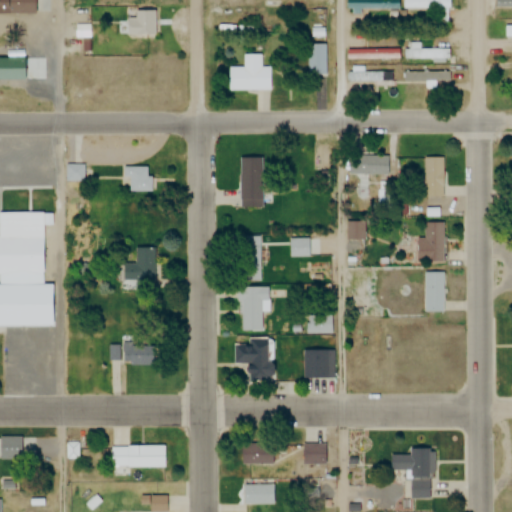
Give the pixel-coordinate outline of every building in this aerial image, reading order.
[(33,0),(0,0),(0,15),(33,15),(33,0)] [(345,0),(345,9),(396,9),(395,0),(345,0)] [(450,0),(401,0),(402,13),(450,13),(450,0)] [(511,0),(495,0),(496,8),(511,7),(511,0)] [(125,36),(156,36),(156,12),(134,12),(134,19),(125,19),(125,36)] [(326,78),(326,45),(307,45),(307,78),(326,78)] [(405,50),(405,59),(450,59),(450,50),(405,50)] [(270,93),(270,67),(260,67),(260,55),(242,55),(242,68),(227,68),(227,93),(270,93)] [(348,71),(348,82),(391,82),(391,71),(348,71)] [(403,72),(403,82),(450,82),(450,72),(403,72)] [(387,175),(387,157),(348,156),(347,175),(387,175)] [(238,209),(261,209),(261,158),(238,158),(238,209)] [(424,158),(424,198),(444,198),(444,158),(424,158)] [(84,165),(65,165),(65,182),(84,182),(84,165)] [(150,193),(150,168),(122,168),(122,179),(128,179),(128,193),(150,193)] [(0,285),(43,285),(43,213),(0,213),(0,285)] [(424,223),(424,262),(442,262),(442,223),(424,223)] [(260,236),(238,236),(238,281),(260,281),(260,236)] [(153,247),(134,248),(134,263),(121,263),(122,287),(153,287),(153,247)] [(444,312),(444,273),(424,273),(424,312),(444,312)] [(236,287),(237,331),(265,330),(264,287),(236,287)] [(331,334),(331,314),(306,314),(306,334),(331,334)] [(265,339),(233,339),(233,365),(246,365),(246,380),(265,380),(265,339)] [(154,343),(127,343),(127,364),(154,364),(154,343)] [(334,350),(303,350),(303,377),(334,377),(334,350)] [(52,372),(52,352),(3,352),(3,372),(52,372)] [(19,437),(0,436),(0,476),(19,477),(19,437)] [(271,443),(241,443),(241,465),(271,465),(271,443)] [(301,444),(301,465),(325,465),(325,444),(301,444)] [(165,445),(110,445),(110,467),(165,467),(165,445)] [(408,499),(432,498),(431,448),(410,448),(410,454),(389,454),(390,469),(408,469),(408,499)] [(243,505),(275,505),(275,485),(243,485),(243,505)] [(157,511),(165,511),(166,496),(140,496),(140,504),(149,504),(149,511),(157,511)]
